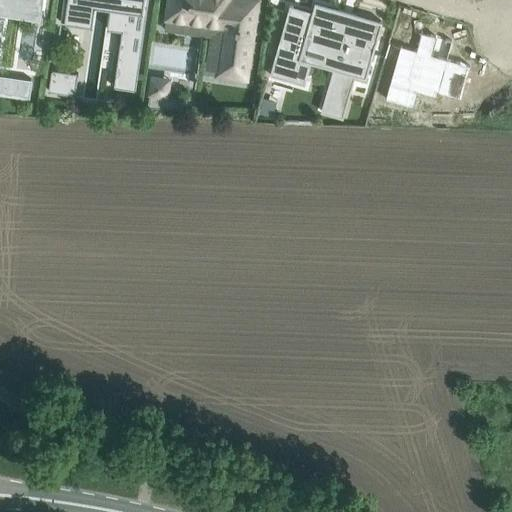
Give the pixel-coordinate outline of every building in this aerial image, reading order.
[(0,0),(0,21),(0,19),(1,18),(1,12),(40,18),(42,0),(0,0)] [(63,0),(60,22),(62,22),(62,21),(65,21),(64,23),(66,23),(66,21),(91,25),(91,27),(92,27),(95,7),(110,9),(107,29),(109,29),(109,28),(123,30),(115,86),(114,85),(114,87),(136,90),(148,0),(63,0)] [(168,0),(166,17),(187,21),(187,25),(204,28),(205,23),(224,26),(218,74),(246,78),(258,0),(256,0),(168,0)] [(290,5),(270,75),(274,76),(274,73),(278,74),(278,75),(281,75),(295,79),(297,74),(302,56),(303,56),(303,55),(334,64),(333,68),(321,110),(336,115),(335,116),(342,118),(355,75),(366,78),(369,68),(369,67),(377,41),(348,32),(351,19),(337,15),(338,9),(329,6),(328,7),(315,3),(313,12),(290,5)] [(401,42),(386,97),(415,105),(419,90),(460,102),(472,62),(449,56),(454,38),(430,31),(425,49),(401,42)] [(78,73),(52,70),(49,91),(75,95),(78,73)] [(156,93),(168,93),(168,78),(156,78),(156,93)] [(185,95),(165,95),(148,94),(148,107),(185,108),(185,95)]
